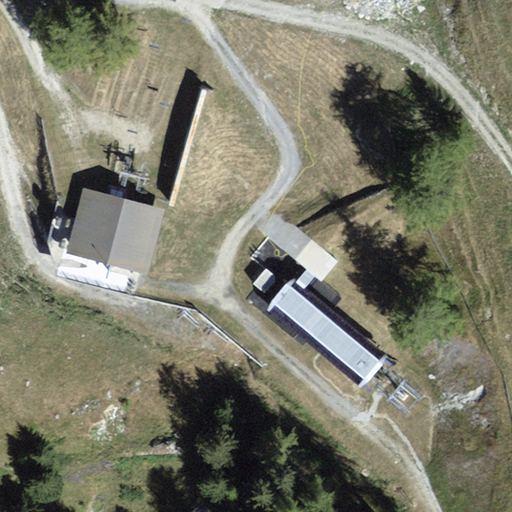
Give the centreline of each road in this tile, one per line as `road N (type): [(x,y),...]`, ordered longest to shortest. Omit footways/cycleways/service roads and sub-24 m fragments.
road 1 (track): [(421,511),(360,433),(207,291),(239,230),(287,174),(281,133),(185,0)]
road 2 (track): [(0,135),(18,228),(39,267)]
